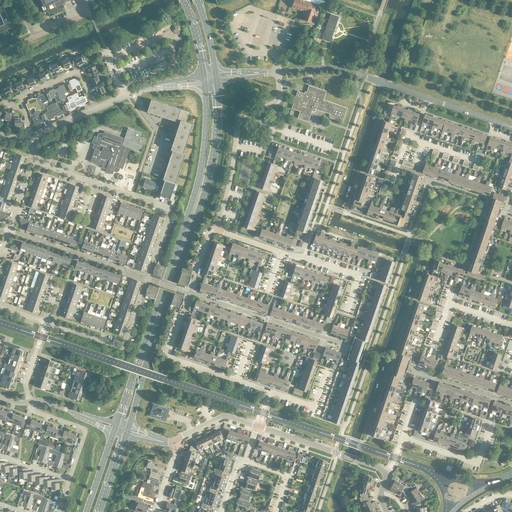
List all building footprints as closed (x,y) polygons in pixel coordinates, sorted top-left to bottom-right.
[(0,0),(0,32),(11,28),(12,27),(0,0)] [(40,0),(43,6),(41,7),(44,13),(48,12),(50,17),(65,10),(64,7),(58,10),(57,8),(65,4),(65,2),(66,1),(67,2),(70,0),(40,0)] [(301,0),(291,0),(291,1),(290,1),(290,2),(290,3),(290,4),(291,4),(291,5),(292,5),(292,7),(302,11),(302,12),(302,13),(303,13),(303,14),(304,14),(302,19),(312,23),(318,6),(301,0)] [(330,14),(322,39),(330,42),(339,17),(330,14)] [(74,60),(75,59),(77,65),(80,64),(81,66),(85,64),(83,60),(82,60),(82,59),(81,57),(79,58),(78,56),(73,58),(74,60)] [(69,62),(67,58),(62,61),(61,60),(59,61),(61,65),(63,64),(64,67),(65,66),(66,69),(73,66),(71,61),(69,62)] [(58,67),(56,63),(51,66),(50,65),(48,66),(50,69),(52,69),(53,72),(56,71),(57,73),(62,71),(60,66),(58,67)] [(89,71),(90,71),(92,74),(98,71),(95,66),(92,67),(91,65),(87,66),(89,71)] [(45,75),(44,72),(38,75),(38,74),(36,75),(38,78),(39,78),(41,81),(47,78),(47,79),(50,78),(48,73),(45,75)] [(92,82),(93,81),(94,85),(100,82),(98,76),(95,78),(94,75),(89,77),(92,82)] [(34,81),(33,77),(27,80),(27,79),(25,80),(26,83),(28,83),(29,86),(35,83),(36,84),(38,83),(37,80),(34,81)] [(70,84),(67,85),(70,90),(75,88),(77,92),(82,90),(77,79),(75,80),(74,78),(70,80),(71,81),(69,82),(70,84)] [(22,85),(21,81),(15,84),(15,83),(13,84),(14,87),(16,86),(17,90),(23,87),(24,89),(27,88),(24,84),(22,85)] [(108,86),(106,82),(95,87),(96,90),(97,89),(100,95),(105,92),(104,88),(108,86)] [(70,90),(67,85),(65,86),(65,85),(63,86),(62,85),(58,87),(59,88),(56,89),(61,100),(66,98),(64,93),(70,90)] [(306,92),(305,92),(304,93),(297,91),(291,109),(300,111),(297,118),(308,122),(312,110),(315,109),(330,114),(331,116),(330,118),(332,119),(342,122),(347,108),(323,100),(326,91),(309,85),(306,92)] [(11,90),(9,86),(3,89),(3,88),(1,89),(3,92),(4,91),(6,95),(11,92),(12,94),(15,93),(13,89),(11,90)] [(46,94),(49,99),(49,100),(55,98),(57,102),(61,100),(56,89),(54,90),(54,89),(50,90),(50,91),(48,92),(49,93),(46,94)] [(77,93),(72,95),(77,107),(79,106),(80,107),(83,105),(83,104),(85,103),(85,102),(87,101),(85,96),(82,97),(82,96),(79,98),(77,93)] [(49,99),(46,94),(44,95),(44,94),(42,95),(41,94),(37,96),(38,97),(35,98),(40,109),(45,107),(43,103),(47,101),(46,100),(49,99)] [(77,107),(72,95),(67,97),(69,102),(66,103),(66,104),(64,105),(66,111),(68,110),(69,110),(71,109),(71,110),(75,109),(75,108),(77,107)] [(34,107),(35,111),(38,110),(40,109),(35,98),(33,99),(33,98),(29,100),(29,101),(27,101),(28,103),(26,104),(28,109),(34,107)] [(161,103),(151,99),(147,112),(157,115),(161,103)] [(56,102),(51,104),(56,116),(58,115),(59,116),(62,114),(62,113),(64,112),(66,111),(64,105),(61,106),(61,105),(58,107),(56,102)] [(171,106),(161,103),(157,115),(166,118),(171,106)] [(56,116),(51,104),(46,107),(48,111),(45,112),(45,113),(43,114),(45,120),(47,119),(48,119),(50,118),(50,120),(54,118),(54,117),(56,116)] [(393,114),(397,115),(400,106),(398,105),(397,106),(394,105),(390,117),(392,118),(393,114)] [(181,109),(171,106),(166,118),(176,122),(177,119),(181,109)] [(189,112),(181,109),(177,119),(176,122),(179,122),(180,120),(186,122),(189,112)] [(407,110),(404,109),(402,117),(405,118),(404,121),(406,122),(410,109),(408,109),(407,110)] [(412,110),(410,109),(406,122),(407,122),(408,119),(412,121),(415,112),(412,111),(412,110)] [(3,115),(5,116),(4,119),(10,121),(12,115),(9,114),(9,112),(4,110),(3,115)] [(35,111),(33,112),(35,117),(32,118),(35,125),(37,124),(37,125),(41,124),(41,122),(43,121),(45,120),(43,114),(40,115),(38,110),(35,111)] [(418,113),(415,112),(412,121),(415,122),(414,125),(416,125),(421,113),(418,112),(418,113)] [(431,116),(425,115),(421,126),(423,127),(424,124),(427,126),(431,116)] [(436,118),(431,116),(427,126),(431,127),(430,129),(432,130),(436,118)] [(381,123),(381,125),(394,130),(395,128),(391,127),(392,123),(390,123),(391,119),(390,118),(388,122),(384,120),(383,124),(381,123)] [(441,120),(436,118),(432,130),(433,130),(434,128),(438,129),(441,120)] [(186,122),(180,120),(179,122),(177,130),(189,134),(193,124),(186,122)] [(446,122),(441,120),(438,129),(441,130),(440,133),(442,133),(446,122)] [(451,123),(446,122),(442,133),(443,134),(444,131),(448,133),(451,123)] [(456,125),(451,123),(448,133),(451,134),(451,136),(452,137),(456,125)] [(394,130),(381,125),(380,127),(381,128),(380,131),(388,134),(390,130),(394,131),(394,130)] [(461,127),(456,125),(452,137),(454,138),(455,135),(458,136),(461,127)] [(466,129),(461,127),(458,136),(462,137),(461,140),(462,140),(466,129)] [(141,132),(128,128),(126,133),(125,138),(104,131),(103,135),(100,134),(98,134),(97,137),(94,136),(91,143),(94,144),(92,148),(95,149),(90,161),(103,165),(102,168),(106,169),(105,171),(112,174),(114,170),(117,171),(118,171),(119,168),(122,169),(129,148),(140,152),(144,139),(140,137),(141,132)] [(472,130),(466,129),(462,140),(464,141),(465,138),(468,140),(472,130)] [(189,134),(177,130),(174,140),(186,144),(189,134)] [(477,132),(472,130),(468,140),(472,141),(471,143),(473,144),(477,132)] [(388,134),(380,131),(379,134),(378,133),(377,136),(391,140),(391,139),(387,137),(388,134)] [(482,134),(477,132),(473,144),(474,144),(475,142),(479,143),(482,134)] [(487,136),(482,134),(479,143),(482,144),(481,147),(483,148),(487,136)] [(391,140),(377,136),(376,138),(378,138),(377,141),(385,144),(386,140),(390,142),(391,140)] [(496,139),(490,137),(487,147),(487,148),(488,146),(491,147),(490,150),(492,150),(496,139)] [(501,140),(496,139),(492,150),(493,151),(494,148),(498,150),(501,140)] [(186,144),(174,140),(170,150),(172,150),(183,153),(186,144)] [(506,142),(501,140),(498,150),(501,151),(500,153),(502,154),(503,151),(506,142)] [(385,144),(377,141),(376,144),(374,144),(374,146),(387,150),(388,149),(384,147),(385,144)] [(511,144),(506,142),(503,151),(508,153),(511,144)] [(275,146),(278,147),(274,159),(276,159),(277,157),(280,158),(283,149),(279,147),(280,145),(276,144),(275,146)] [(387,150),(374,146),(373,148),(374,148),(373,151),(381,154),(383,150),(387,152),(387,150)] [(288,150),(283,149),(280,158),(285,160),(288,150)] [(183,153),(172,150),(169,160),(182,164),(185,154),(183,153)] [(294,152),(288,150),(285,160),(284,162),(286,163),(287,160),(290,161),(294,152)] [(381,154),(373,151),(372,154),(371,154),(370,156),(383,161),(384,159),(380,158),(381,154)] [(299,154),(294,152),(290,161),(294,163),(293,165),(295,166),(299,154)] [(25,156),(15,153),(13,159),(23,162),(25,156)] [(304,156),(299,154),(295,166),(296,166),(297,164),(301,165),(304,156)] [(309,157),(304,156),(301,165),(304,166),(303,169),(305,169),(306,167),(309,157)] [(383,161),(370,156),(369,158),(371,159),(370,162),(378,164),(379,161),(383,162),(383,161)] [(314,159),(309,157),(306,167),(311,168),(314,159)] [(23,162),(13,159),(12,164),(21,167),(23,162)] [(319,161),(314,159),(311,168),(314,170),(314,172),(315,173),(319,161)] [(182,164),(169,160),(166,169),(178,173),(182,164)] [(429,161),(427,160),(424,168),(422,174),(425,174),(425,173),(428,174),(431,166),(427,165),(429,161)] [(268,162),(266,167),(278,171),(279,170),(276,169),(278,165),(274,164),(272,163),(268,162)] [(378,164),(370,162),(369,165),(367,164),(367,166),(380,171),(380,169),(377,168),(378,164)] [(434,167),(431,166),(428,174),(431,175),(431,177),(433,177),(437,164),(436,163),(434,167)] [(21,167),(12,164),(10,169),(20,173),(21,167)] [(442,166),(437,164),(433,177),(435,178),(435,177),(438,178),(441,170),(442,166)] [(511,172),(511,168),(502,165),(500,170),(503,171),(511,174),(511,172)] [(380,171),(367,166),(366,168),(367,169),(366,172),(374,175),(376,171),(379,172),(380,171)] [(278,171),(266,167),(264,172),(274,176),(275,172),(278,173),(278,171)] [(445,171),(441,170),(438,178),(441,179),(441,180),(443,181),(448,167),(446,167),(445,171)] [(449,168),(448,167),(443,181),(445,181),(446,180),(449,181),(451,173),(448,172),(449,168)] [(20,173),(10,169),(8,175),(18,178),(20,173)] [(166,169),(163,179),(165,180),(175,183),(178,173),(166,169)] [(455,174),(451,173),(449,181),(452,182),(451,184),(453,184),(458,171),(456,170),(455,174)] [(459,171),(458,171),(453,184),(455,185),(456,184),(459,185),(462,177),(458,175),(459,171)] [(274,176),(264,172),(263,178),(275,182),(275,180),(273,179),(274,176)] [(48,176),(39,173),(37,179),(46,182),(48,176)] [(312,177),(314,178),(324,181),(325,177),(313,173),(312,177)] [(424,176),(414,173),(413,176),(410,175),(409,178),(412,179),(410,187),(407,186),(406,188),(406,189),(408,190),(406,197),(403,196),(402,200),(405,201),(403,207),(400,206),(399,208),(406,211),(409,211),(411,212),(414,203),(418,205),(419,202),(415,200),(421,183),(425,184),(426,181),(422,180),(423,179),(424,176)] [(375,177),(366,174),(364,177),(363,177),(362,179),(376,184),(376,182),(372,181),(374,177),(375,178),(375,177)] [(465,178),(462,177),(459,185),(462,186),(461,187),(464,188),(468,174),(467,174),(465,178)] [(470,175),(468,174),(464,188),(466,189),(466,187),(469,188),(472,180),(468,179),(470,175)] [(18,178),(8,175),(6,180),(16,184),(18,178)] [(510,179),(498,175),(498,177),(501,178),(500,182),(508,184),(510,179)] [(475,181),(472,180),(469,188),(472,189),(472,191),(474,191),(478,178),(477,177),(475,181)] [(145,179),(143,187),(144,187),(143,187),(146,188),(154,190),(156,185),(156,184),(160,185),(162,179),(158,178),(156,182),(154,182),(145,179)] [(275,182),(263,178),(261,183),(270,186),(272,182),(274,183),(275,182)] [(324,181),(314,178),(313,181),(310,180),(309,184),(312,185),(310,191),(307,191),(306,194),(308,195),(306,202),(303,201),(303,203),(302,205),(305,205),(303,212),(300,211),(299,215),(301,216),(299,222),(296,221),(295,225),(298,226),(297,229),(306,232),(307,229),(311,230),(312,227),(308,226),(311,217),(315,207),(321,188),(325,189),(326,186),(322,185),(323,184),(324,181)] [(480,179),(478,178),(474,191),(476,192),(476,191),(479,192),(482,184),(479,182),(480,179)] [(46,182),(37,179),(35,184),(45,187),(46,182)] [(376,184),(362,179),(362,181),(363,182),(362,185),(370,187),(371,184),(375,185),(376,184)] [(16,184),(6,180),(4,186),(14,189),(16,184)] [(165,180),(159,196),(170,199),(175,183),(165,180)] [(486,185),(482,184),(479,192),(482,193),(482,194),(484,195),(489,181),(487,181),(486,185)] [(490,182),(489,181),(484,195),(486,196),(487,194),(490,195),(493,187),(489,186),(490,182)] [(508,184),(500,182),(499,185),(495,184),(495,186),(506,190),(508,184)] [(79,187),(69,183),(67,189),(77,193),(79,187)] [(270,186),(261,183),(259,188),(271,192),(272,190),(269,189),(270,186)] [(45,187),(35,184),(33,189),(43,193),(45,187)] [(370,187),(362,185),(361,188),(360,187),(359,189),(372,194),(373,192),(369,191),(370,187)] [(14,189),(4,186),(2,191),(12,194),(14,189)] [(43,193),(33,189),(31,195),(41,198),(43,193)] [(77,193),(67,189),(66,195),(75,198),(77,193)] [(372,194),(359,189),(358,191),(360,192),(359,195),(367,198),(368,194),(372,195),(372,194)] [(12,194),(2,191),(0,197),(10,200),(12,194)] [(265,194),(256,191),(254,196),(266,200),(267,198),(264,198),(265,194)] [(506,197),(494,193),(491,203),(490,205),(490,207),(487,206),(486,209),(489,210),(487,213),(484,222),(480,221),(479,224),(483,225),(470,263),(466,262),(465,265),(469,266),(467,274),(482,279),(484,275),(478,273),(479,270),(481,271),(483,267),(480,266),(482,260),(485,261),(486,257),(483,256),(486,249),(488,250),(490,247),(487,246),(489,239),(492,240),(493,236),(491,235),(493,229),(495,230),(497,226),(494,225),(495,222),(497,223),(499,217),(501,211),(501,209),(502,207),(506,197)] [(41,198),(31,195),(29,200),(39,204),(41,198)] [(75,198),(66,195),(64,200),(74,203),(75,198)] [(113,198),(103,195),(101,201),(111,204),(113,198)] [(367,198),(359,195),(358,198),(356,198),(355,200),(365,203),(367,198)] [(266,200),(254,196),(252,201),(262,204),(263,201),(265,202),(266,200)] [(39,204),(29,200),(27,206),(37,209),(39,204)] [(74,203),(64,200),(62,205),(72,209),(74,203)] [(365,203),(355,200),(354,205),(365,209),(366,207),(364,206),(365,203)] [(111,204),(101,201),(99,206),(109,209),(111,204)] [(262,204),(252,201),(251,206),(263,210),(263,209),(261,208),(262,204)] [(369,208),(366,207),(365,209),(369,210),(367,214),(370,215),(370,214),(373,215),(376,207),(372,205),(374,202),(372,201),(369,208)] [(127,205),(121,203),(118,213),(123,215),(127,205)] [(379,208),(376,207),(373,215),(376,216),(376,217),(378,218),(382,205),(381,204),(379,208)] [(72,209),(62,205),(60,211),(70,214),(72,209)] [(132,207),(127,205),(123,215),(129,217),(132,207)] [(384,205),(382,205),(378,218),(380,219),(380,217),(383,218),(386,210),(387,207),(384,206),(384,205)] [(109,209),(99,206),(97,211),(107,215),(109,209)] [(263,210),(251,206),(249,211),(258,215),(260,211),(262,212),(263,210)] [(137,209),(132,207),(129,217),(134,218),(137,209)] [(390,211),(386,210),(383,218),(386,219),(386,221),(388,221),(392,208),(391,208),(390,211)] [(394,209),(392,208),(388,221),(390,222),(391,221),(394,222),(396,214),(393,212),(394,209)] [(143,210),(137,209),(134,218),(140,220),(143,210)] [(0,210),(0,219),(8,216),(9,213),(0,210)] [(70,214),(60,211),(58,216),(68,220),(70,214)] [(107,215),(97,211),(95,217),(105,220),(107,215)] [(258,215),(249,211),(247,216),(257,220),(259,220),(260,219),(257,218),(258,215)] [(163,217),(153,214),(151,220),(161,223),(163,217)] [(404,216),(402,215),(398,225),(404,227),(408,215),(405,214),(404,216)] [(257,220),(247,216),(245,222),(255,225),(257,220)] [(30,221),(20,217),(19,220),(24,230),(26,230),(29,222),(30,221)] [(105,220),(95,217),(94,222),(103,226),(105,220)] [(509,221),(504,219),(502,225),(500,230),(502,231),(503,228),(507,229),(509,221)] [(161,223),(151,220),(149,225),(159,228),(161,223)] [(35,224),(29,222),(26,230),(32,232),(35,224)] [(103,226),(94,222),(92,228),(101,231),(103,226)] [(255,225),(245,222),(244,227),(256,231),(256,229),(254,228),(255,225)] [(40,226),(35,224),(32,232),(37,234),(40,226)] [(159,228),(149,225),(147,230),(157,234),(159,228)] [(45,228),(40,226),(37,234),(43,236),(45,228)] [(262,239),(264,240),(268,228),(266,227),(265,230),(262,229),(261,231),(260,233),(259,237),(262,238),(262,239)] [(51,230),(45,228),(43,236),(48,238),(51,230)] [(270,228),(268,228),(264,240),(266,241),(266,239),(269,240),(272,232),(269,231),(270,228)] [(56,231),(51,230),(48,238),(53,240),(56,231)] [(157,234),(147,230),(146,236),(155,239),(157,234)] [(62,233),(56,231),(53,240),(59,241),(62,233)] [(276,234),(272,232),(269,240),(272,242),(272,243),(274,244),(278,231),(277,231),(276,234)] [(280,232),(278,231),(274,244),(276,244),(277,243),(280,244),(282,236),(279,235),(280,232)] [(320,235),(316,233),(312,244),(313,243),(316,244),(315,247),(317,247),(319,248),(320,245),(323,246),(326,247),(325,250),(329,251),(330,249),(333,250),(337,251),(336,254),(339,255),(340,252),(347,254),(346,257),(349,258),(350,256),(354,257),(355,254),(354,254),(357,247),(353,246),(355,242),(352,241),(350,245),(323,236),(324,232),(321,231),(320,235)] [(67,235),(62,233),(59,241),(64,243),(67,235)] [(286,237),(282,236),(280,244),(282,245),(282,246),(284,247),(288,235),(287,234),(286,237)] [(72,237),(67,235),(64,243),(70,245),(72,237)] [(290,235),(288,235),(284,247),(286,248),(287,246),(290,247),(292,239),(289,238),(290,235)] [(155,239),(146,236),(144,241),(154,245),(155,239)] [(78,239),(72,237),(70,245),(75,247),(78,239)] [(22,242),(20,241),(10,246),(9,249),(19,252),(20,250),(19,250),(22,242)] [(89,243),(84,241),(81,249),(87,251),(89,243)] [(154,245),(144,241),(142,247),(152,250),(154,245)] [(28,244),(22,242),(19,250),(20,250),(25,252),(28,244)] [(214,242),(212,247),(223,251),(224,247),(225,248),(226,246),(214,242)] [(95,245),(89,243),(87,251),(92,253),(95,245)] [(33,246),(28,244),(25,252),(30,254),(33,246)] [(231,254),(234,255),(238,245),(232,244),(231,248),(230,250),(228,255),(230,256),(231,254)] [(100,247),(95,245),(92,253),(97,255),(100,247)] [(243,247),(238,245),(234,255),(238,256),(237,258),(239,259),(243,247)] [(39,248),(33,246),(30,254),(36,256),(39,248)] [(357,246),(357,247),(354,254),(355,254),(358,256),(357,259),(358,260),(363,246),(361,246),(360,247),(357,246)] [(365,247),(363,246),(358,260),(360,260),(361,257),(365,258),(368,250),(365,249),(365,247)] [(106,248),(100,247),(97,255),(103,256),(106,248)] [(152,250),(142,247),(140,252),(150,255),(152,250)] [(223,251),(212,247),(211,253),(221,256),(223,251)] [(248,249),(243,247),(239,259),(240,260),(241,257),(245,258),(248,249)] [(44,250),(39,248),(36,256),(41,258),(44,250)] [(111,250),(106,248),(103,256),(108,258),(111,250)] [(253,251),(248,249),(245,258),(248,260),(247,262),(249,263),(250,260),(253,251)] [(370,251),(368,250),(365,258),(368,259),(367,263),(369,263),(373,250),(371,249),(370,251)] [(49,251),(44,250),(41,258),(47,260),(49,251)] [(116,252),(111,250),(108,258),(114,260),(116,252)] [(375,251),(373,250),(369,263),(370,264),(372,260),(375,261),(378,253),(375,252),(375,251)] [(55,253),(49,251),(47,260),(52,261),(55,253)] [(258,252),(253,251),(250,260),(255,262),(258,252)] [(122,254),(116,252),(114,260),(119,262),(122,254)] [(150,255),(140,252),(138,258),(148,261),(150,255)] [(263,254),(258,252),(255,262),(258,263),(258,266),(259,266),(263,254)] [(60,255),(55,253),(52,261),(57,263),(60,255)] [(222,257),(221,256),(211,253),(209,258),(219,261),(220,258),(222,258),(222,257)] [(128,256),(122,254),(119,262),(125,264),(128,256)] [(66,257),(60,255),(57,263),(63,265),(66,257)] [(71,259),(66,257),(63,265),(68,267),(71,259)] [(148,261),(138,258),(136,263),(146,266),(148,261)] [(219,261),(209,258),(207,263),(219,267),(220,265),(218,265),(219,261)] [(385,261),(384,264),(392,267),(393,264),(394,265),(395,262),(382,258),(381,259),(385,261)] [(434,269),(437,270),(440,261),(435,259),(431,271),(433,272),(434,269)] [(18,264),(8,261),(6,267),(16,270),(18,264)] [(83,263),(77,261),(74,269),(80,271),(83,263)] [(442,261),(440,261),(437,270),(442,272),(445,264),(442,263),(442,261)] [(88,265),(83,263),(80,271),(85,273),(88,265)] [(146,266),(136,263),(134,269),(144,272),(146,266)] [(165,266),(156,263),(156,265),(156,266),(154,268),(153,270),(153,273),(152,275),(161,278),(165,266)] [(219,267),(207,263),(205,268),(216,271),(217,268),(218,268),(219,267)] [(448,265),(445,264),(442,272),(446,273),(444,277),(446,277),(450,264),(448,263),(448,265)] [(392,267),(384,264),(383,268),(379,266),(378,268),(392,273),(393,270),(391,270),(392,267)] [(453,265),(450,264),(446,277),(447,278),(449,274),(452,275),(455,267),(452,266),(453,265)] [(93,266),(88,265),(85,273),(91,275),(93,266)] [(99,268),(93,266),(91,275),(96,276),(99,268)] [(294,276),(297,277),(301,267),(295,266),(291,278),(293,278),(294,276)] [(16,270),(6,267),(5,272),(14,276),(16,270)] [(306,269),(301,267),(297,277),(303,279),(306,269)] [(458,268),(455,267),(452,275),(456,277),(455,280),(456,281),(461,268),(458,267),(458,268)] [(104,270),(99,268),(96,276),(101,278),(104,270)] [(216,271),(205,268),(204,273),(205,274),(207,274),(215,277),(216,276),(215,275),(216,271)] [(392,273),(378,268),(378,270),(382,271),(381,275),(389,277),(390,274),(391,275),(392,273)] [(463,268),(461,268),(456,281),(458,281),(459,278),(462,279),(462,280),(465,271),(462,270),(463,268)] [(311,271),(306,269),(303,279),(302,281),(303,282),(304,279),(308,280),(311,271)] [(110,272),(104,270),(101,278),(107,280),(110,272)] [(250,273),(249,275),(260,278),(262,273),(258,271),(256,271),(254,270),(252,274),(250,273)] [(316,273),(311,271),(308,280),(311,282),(310,284),(312,285),(316,273)] [(428,271),(427,273),(426,276),(424,276),(424,278),(437,282),(437,281),(434,280),(435,276),(432,275),(433,272),(428,271)] [(14,276),(5,272),(3,278),(13,281),(14,276)] [(49,275),(39,272),(37,277),(47,281),(49,275)] [(115,274),(110,272),(107,280),(112,282),(115,274)] [(191,275),(182,272),(178,283),(187,286),(188,284),(189,282),(190,280),(190,277),(191,275)] [(321,275),(316,273),(312,285),(313,285),(314,283),(318,284),(321,275)] [(121,276),(115,274),(112,282),(118,284),(121,276)] [(260,278),(249,275),(249,276),(251,277),(250,280),(258,283),(260,278)] [(326,276),(321,275),(318,284),(321,285),(321,288),(322,288),(324,282),(325,281),(326,276)] [(389,277),(381,275),(379,278),(375,277),(375,279),(388,283),(389,281),(388,280),(389,277)] [(47,281),(37,277),(35,283),(45,286),(47,281)] [(13,281),(3,278),(1,283),(11,286),(13,281)] [(141,281),(131,278),(129,284),(139,287),(141,281)] [(437,282),(424,278),(423,280),(424,281),(423,284),(431,286),(433,283),(436,284),(437,282)] [(203,292),(202,293),(204,294),(208,284),(204,283),(205,279),(203,279),(199,291),(203,292)] [(258,283),(250,280),(249,284),(246,283),(246,285),(256,289),(258,283)] [(285,281),(284,286),(294,290),(295,288),(292,287),(293,284),(291,283),(290,282),(285,281)] [(333,285),(332,289),(341,292),(342,290),(341,289),(342,286),(330,282),(329,284),(333,285)] [(386,285),(377,282),(376,282),(378,283),(377,286),(373,285),(372,286),(385,291),(386,289),(385,288),(386,285)] [(11,286),(1,283),(0,285),(0,288),(9,292),(11,286)] [(45,286),(35,283),(34,288),(43,292),(45,286)] [(83,286),(73,283),(71,289),(81,292),(83,286)] [(214,283),(213,286),(210,294),(213,295),(212,296),(215,297),(219,285),(214,283)] [(464,284),(463,283),(459,294),(464,296),(467,288),(463,287),(464,284)] [(139,287),(129,284),(127,289),(137,292),(139,287)] [(158,287),(149,284),(149,286),(147,288),(146,291),(146,293),(145,296),(154,299),(158,287)] [(213,286),(208,284),(204,294),(206,294),(207,293),(210,294),(213,286)] [(434,287),(431,286),(423,284),(422,287),(421,286),(420,288),(433,293),(434,291),(433,291),(434,287)] [(220,285),(219,285),(215,297),(217,298),(217,297),(220,298),(223,289),(219,288),(220,285)] [(385,291),(372,286),(372,288),(376,289),(374,293),(382,295),(383,293),(385,293),(385,291)] [(470,289),(467,288),(464,296),(469,298),(473,287),(472,286),(470,289)] [(9,292),(0,288),(0,294),(7,297),(9,292)] [(43,292),(34,288),(32,294),(42,297),(43,292)] [(226,291),(223,289),(220,298),(223,299),(222,300),(225,301),(229,288),(227,288),(226,291)] [(230,289),(229,288),(225,301),(227,301),(227,300),(230,301),(233,293),(229,292),(230,289)] [(433,293),(420,288),(419,290),(421,291),(420,294),(428,297),(429,293),(433,294),(433,293)] [(81,292),(71,289),(69,294),(79,298),(81,292)] [(137,292),(127,289),(125,295),(135,298),(137,292)] [(481,293),(477,292),(474,300),(480,301),(483,290),(482,290),(481,293)] [(237,294),(233,293),(230,301),(233,302),(233,303),(235,304),(239,292),(238,291),(237,294)] [(290,294),(282,291),(280,297),(291,300),(291,299),(289,298),(290,294)] [(241,292),(239,292),(235,304),(237,305),(237,304),(240,305),(243,296),(240,295),(241,292)] [(184,296),(175,293),(171,304),(173,305),(172,307),(179,309),(180,307),(180,305),(182,303),(183,301),(183,298),(184,296)] [(382,295),(374,293),(373,296),(369,295),(369,296),(382,301),(383,299),(381,298),(382,295)] [(491,296),(487,295),(485,303),(490,305),(494,294),(492,293),(491,296)] [(42,297),(32,294),(30,299),(40,302),(42,297)] [(79,298),(69,294),(67,300),(77,303),(79,298)] [(338,297),(330,294),(329,298),(326,297),(325,298),(338,302),(339,300),(337,300),(338,297)] [(428,297),(420,294),(419,297),(417,296),(417,299),(430,303),(430,301),(427,300),(428,297)] [(495,294),(494,294),(490,305),(495,307),(498,299),(494,297),(495,294)] [(135,298),(125,295),(124,300),(133,303),(135,298)] [(247,298),(243,296),(240,305),(243,306),(243,307),(245,308),(249,295),(248,295),(247,298)] [(251,296),(249,295),(245,308),(247,308),(248,307),(251,308),(254,300),(250,299),(251,296)] [(382,301),(369,296),(368,298),(372,299),(371,303),(379,306),(380,303),(381,303),(382,301)] [(257,301),(254,300),(251,308),(254,309),(253,311),(255,311),(260,299),(258,298),(257,301)] [(338,302),(325,298),(325,300),(328,301),(326,304),(335,307),(336,304),(337,304),(338,302)] [(40,302),(30,299),(28,304),(38,308),(40,302)] [(261,299),(260,299),(255,311),(258,312),(258,311),(261,312),(264,303),(260,302),(261,299)] [(77,303),(67,300),(65,305),(75,308),(77,303)] [(133,303),(124,300),(122,305),(132,309),(133,303)] [(202,301),(200,300),(199,302),(196,300),(192,312),(194,313),(195,309),(198,310),(202,301)] [(429,306),(416,301),(415,304),(416,304),(415,307),(423,310),(424,306),(428,307),(429,306)] [(267,305),(264,303),(261,312),(264,313),(264,314),(266,315),(270,302),(268,302),(267,305)] [(275,304),(273,303),(269,316),(271,317),(272,315),(275,316),(278,308),(274,307),(275,304)] [(379,306),(371,303),(370,306),(366,305),(365,307),(379,311),(379,309),(378,309),(379,306)] [(38,308),(28,304),(26,310),(36,313),(38,308)] [(212,304),(210,304),(209,305),(206,304),(204,312),(207,313),(206,316),(208,317),(212,304)] [(214,305),(212,304),(208,317),(209,317),(210,314),(214,316),(217,308),(214,307),(214,305)] [(335,307),(326,304),(325,308),(322,307),(322,308),(334,312),(335,310),(334,310),(335,307)] [(75,308),(65,305),(63,310),(73,314),(75,308)] [(132,309),(122,305),(120,311),(130,314),(132,309)] [(281,309),(278,308),(275,316),(278,317),(277,319),(280,319),(284,307),(282,306),(281,309)] [(222,308),(220,307),(220,309),(217,308),(214,316),(217,317),(216,320),(218,320),(222,308)] [(285,308),(284,307),(280,319),(282,320),(282,319),(285,320),(288,312),(284,310),(285,308)] [(379,311),(365,307),(365,308),(369,310),(367,313),(375,316),(376,313),(378,314),(379,311)] [(423,310),(415,307),(414,310),(413,309),(412,312),(425,316),(426,315),(422,313),(423,310)] [(224,309),(222,308),(218,320),(219,321),(220,318),(224,319),(227,311),(224,310),(224,309)] [(334,312),(322,308),(321,310),(324,311),(323,315),(331,317),(332,314),(334,315),(334,312)] [(73,314),(63,310),(61,316),(71,319),(73,314)] [(291,313),(288,312),(285,320),(288,321),(288,322),(290,323),(294,311),(292,310),(291,313)] [(130,314),(120,311),(118,316),(128,320),(130,314)] [(232,311),(230,311),(230,312),(227,311),(224,319),(227,320),(226,323),(228,324),(232,311)] [(234,312),(232,311),(228,324),(230,324),(231,321),(234,323),(237,315),(234,314),(234,312)] [(296,311),(294,311),(290,323),(292,324),(292,322),(295,323),(298,315),(295,314),(296,311)] [(89,314),(84,312),(80,322),(86,324),(89,314)] [(425,316),(412,312),(411,314),(413,314),(412,317),(420,320),(421,316),(425,318),(425,316)] [(375,316),(367,313),(366,317),(362,315),(362,317),(375,322),(376,319),(374,319),(375,316)] [(95,316),(89,314),(86,324),(91,325),(95,316)] [(243,315),(241,314),(240,316),(237,315),(234,323),(238,324),(237,327),(238,327),(243,315)] [(302,316),(298,315),(295,323),(298,324),(298,326),(300,327),(304,314),(303,314),(302,316)] [(306,315),(304,314),(300,327),(302,327),(303,326),(306,327),(308,319),(305,318),(306,315)] [(245,316),(243,315),(238,327),(240,328),(241,325),(245,326),(247,318),(244,317),(245,316)] [(100,317),(95,316),(91,325),(97,327),(100,317)] [(128,320),(118,316),(116,322),(126,325),(128,320)] [(106,319),(100,317),(97,327),(102,329),(106,319)] [(189,317),(187,322),(196,325),(197,322),(200,323),(200,321),(192,318),(190,317),(189,317)] [(312,320),(308,319),(306,327),(309,328),(308,329),(310,330),(315,318),(313,317),(312,320)] [(375,322),(362,317),(361,319),(365,320),(364,323),(372,326),(373,323),(374,324),(375,322)] [(420,320),(412,317),(411,320),(409,320),(409,322),(422,326),(422,325),(419,324),(420,320)] [(253,318),(251,318),(250,319),(247,318),(245,326),(248,328),(247,330),(249,331),(253,318)] [(255,319),(253,318),(249,331),(250,332),(251,329),(255,330),(258,322),(255,321),(255,319)] [(316,318),(315,318),(310,330),(312,331),(313,329),(316,330),(319,322),(315,321),(316,318)] [(263,322),(261,321),(260,323),(258,322),(255,330),(258,331),(257,334),(259,335),(263,322)] [(322,323),(319,322),(316,330),(319,331),(318,333),(321,334),(325,321),(323,321),(322,323)] [(126,325),(116,322),(114,327),(124,330),(126,325)] [(196,325),(187,322),(185,327),(197,331),(197,330),(195,329),(196,325)] [(422,326),(409,322),(408,324),(409,324),(408,327),(416,330),(418,327),(421,328),(422,326)] [(272,325),(267,323),(263,335),(264,336),(265,333),(269,334),(272,325)] [(337,326),(333,325),(330,333),(336,335),(339,324),(338,323),(337,326)] [(372,326),(364,323),(363,327),(359,326),(358,327),(372,332),(372,330),(371,329),(372,326)] [(454,324),(452,330),(460,332),(462,329),(465,330),(466,328),(454,324)] [(277,327),(272,325),(269,334),(272,336),(271,338),(273,339),(277,327)] [(471,334),(475,336),(478,328),(472,326),(468,337),(470,338),(471,334)] [(124,330),(114,327),(112,333),(122,336),(124,330)] [(197,331),(185,327),(183,332),(193,335),(194,332),(196,333),(197,331)] [(282,328),(277,327),(273,339),(275,339),(275,337),(279,338),(282,328)] [(347,329),(343,328),(341,336),(346,338),(350,327),(348,327),(347,329)] [(372,332),(358,327),(358,329),(361,330),(360,334),(368,336),(369,334),(371,334),(372,332)] [(416,330),(408,327),(407,331),(406,330),(405,332),(418,337),(419,335),(415,334),(416,330)] [(287,330),(282,328),(279,338),(283,339),(282,342),(283,342),(287,330)] [(488,331),(483,329),(479,341),(480,341),(482,338),(485,339),(488,331)] [(292,332),(287,330),(283,342),(285,343),(286,340),(289,341),(292,332)] [(460,332),(452,330),(451,335),(462,339),(463,337),(459,336),(460,332)] [(193,335),(183,332),(181,337),(191,341),(193,341),(194,340),(191,339),(193,335)] [(298,334),(292,332),(289,341),(293,343),(292,345),(294,346),(298,334)] [(418,337),(405,332),(404,334),(406,335),(405,338),(413,341),(414,337),(418,338),(418,337)] [(498,335),(493,333),(489,344),(491,345),(492,341),(495,343),(498,335)] [(240,337),(229,334),(228,335),(231,336),(230,340),(238,343),(240,337)] [(303,335),(298,334),(294,346),(295,346),(296,344),(300,345),(303,335)] [(368,336),(360,334),(359,337),(355,336),(354,337),(367,342),(368,342),(369,340),(367,339),(368,336)] [(308,337),(303,335),(300,345),(303,346),(302,349),(304,349),(308,337)] [(504,336),(498,335),(495,343),(499,344),(498,347),(500,348),(504,336)] [(191,341),(181,337),(180,342),(189,346),(191,341)] [(313,339),(308,337),(304,349),(305,350),(306,347),(310,348),(313,339)] [(367,342),(354,337),(352,343),(352,344),(351,346),(347,358),(360,362),(361,357),(363,354),(364,354),(365,351),(364,350),(364,349),(365,347),(367,342)] [(413,341),(405,338),(404,341),(402,340),(402,342),(415,347),(415,346),(412,344),(413,341)] [(318,341),(313,339),(310,348),(313,350),(313,352),(314,353),(315,351),(318,341)] [(457,343),(449,340),(447,345),(459,349),(459,347),(456,346),(457,343)] [(189,346),(180,342),(178,348),(190,352),(190,350),(188,349),(189,346)] [(415,347),(402,342),(401,345),(402,345),(401,348),(409,351),(411,347),(414,349),(415,347)] [(236,348),(225,344),(225,346),(228,347),(226,350),(228,351),(230,352),(234,353),(236,348)] [(274,349),(263,346),(262,351),(270,354),(271,350),(273,351),(274,349)] [(24,351),(13,347),(11,353),(22,357),(24,351)] [(200,351),(196,350),(195,352),(195,353),(193,358),(196,359),(196,360),(198,361),(202,349),(201,348),(200,351)] [(409,351),(401,348),(400,351),(399,350),(398,353),(399,353),(412,357),(412,356),(408,354),(409,351)] [(204,349),(202,349),(198,361),(200,362),(201,360),(204,361),(207,353),(203,352),(204,349)] [(336,351),(331,349),(327,359),(329,360),(330,357),(333,358),(336,351)] [(453,353),(445,350),(444,355),(448,357),(446,361),(448,361),(450,357),(455,359),(456,358),(452,356),(453,353)] [(210,354),(207,353),(204,361),(207,362),(206,364),(208,364),(213,352),(211,351),(210,354)] [(270,354),(262,351),(260,356),(270,360),(271,358),(268,357),(270,354)] [(214,353),(213,352),(208,364),(211,365),(211,364),(214,365),(217,357),(213,355),(214,353)] [(423,352),(420,360),(419,363),(424,365),(427,357),(424,355),(425,352),(423,352)] [(489,354),(489,356),(500,360),(502,354),(494,352),(493,356),(489,354)] [(22,357),(11,353),(9,358),(20,362),(22,357)] [(412,357),(399,353),(398,359),(397,360),(397,362),(395,361),(394,365),(395,365),(394,368),(393,374),(405,378),(407,373),(410,364),(410,363),(412,357)] [(431,358),(427,357),(424,365),(429,367),(433,355),(432,355),(431,358)] [(435,356),(433,355),(429,367),(435,368),(438,359),(437,360),(434,359),(435,356)] [(225,360),(222,358),(219,368),(221,369),(221,367),(224,368),(228,356),(227,356),(225,360)] [(270,360),(260,356),(258,361),(262,363),(264,363),(266,364),(267,360),(270,361),(270,360)] [(500,360),(489,356),(488,358),(492,359),(490,362),(498,365),(500,360)] [(304,360),(304,362),(316,366),(317,364),(315,364),(316,360),(308,357),(307,361),(304,360)] [(20,362),(9,358),(7,363),(18,367),(20,362)] [(361,363),(360,362),(347,358),(347,360),(351,361),(350,364),(358,367),(359,365),(360,365),(361,363)] [(58,363),(47,359),(45,364),(56,368),(58,363)] [(316,366),(304,362),(303,364),(306,365),(305,368),(313,371),(314,368),(315,368),(316,366)] [(446,375),(445,376),(447,377),(450,367),(447,366),(448,362),(446,362),(442,374),(446,375)] [(498,365),(490,362),(489,366),(486,365),(485,366),(497,370),(498,365)] [(18,367),(7,363),(5,369),(17,373),(18,367)] [(56,368),(45,364),(43,370),(54,374),(56,368)] [(358,367),(350,364),(348,368),(345,367),(344,368),(357,373),(358,371),(357,370),(358,367)] [(455,369),(450,367),(447,377),(449,378),(450,376),(453,377),(455,369)] [(459,370),(455,369),(453,377),(456,378),(455,380),(457,380),(462,368),(460,367),(459,370)] [(259,382),(261,383),(265,373),(261,372),(262,368),(261,368),(257,379),(260,381),(259,382)] [(313,371),(305,368),(304,372),(301,371),(300,372),(313,376),(313,374),(312,374),(313,371)] [(357,373),(344,368),(344,370),(347,371),(346,375),(354,378),(355,375),(357,375),(357,373)] [(463,369),(462,368),(457,380),(459,381),(460,380),(463,381),(466,373),(462,371),(463,369)] [(17,373),(5,369),(3,374),(15,378),(17,373)] [(88,373),(77,369),(75,375),(87,379),(88,373)] [(54,374),(43,370),(41,375),(53,379),(54,374)] [(469,374),(466,373),(463,381),(466,382),(465,383),(467,384),(472,371),(470,371),(469,374)] [(473,372),(472,371),(467,384),(470,384),(470,383),(473,384),(476,376),(472,375),(473,372)] [(313,376),(300,372),(300,374),(302,375),(301,378),(309,381),(310,378),(312,379),(313,376)] [(270,375),(265,373),(261,383),(263,383),(264,382),(267,383),(270,375)] [(273,376),(270,375),(267,383),(270,384),(269,385),(272,386),(276,374),(274,373),(273,376)] [(405,378),(393,374),(391,373),(390,375),(392,376),(391,379),(399,382),(403,383),(405,378)] [(15,378),(3,374),(2,380),(13,384),(15,378)] [(277,374),(276,374),(272,386),(274,387),(274,386),(277,387),(280,378),(276,377),(277,374)] [(480,377),(476,376),(473,384),(476,385),(476,386),(478,387),(482,375),(481,374),(480,377)] [(53,379),(41,375),(39,381),(51,384),(53,379)] [(87,379),(75,375),(73,380),(85,384),(87,379)] [(354,378),(346,375),(345,378),(341,377),(341,379),(354,383),(355,381),(353,380),(354,378)] [(484,376),(482,375),(478,387),(480,388),(481,387),(483,388),(486,380),(483,379),(484,376)] [(283,380),(280,378),(277,387),(280,388),(280,389),(282,390),(286,377),(285,377),(283,380)] [(288,378),(286,377),(282,390),(284,390),(284,389),(288,390),(289,386),(290,384),(290,382),(287,381),(288,378)] [(309,381),(301,378),(300,383),(309,387),(310,385),(308,384),(309,381)] [(413,386),(417,388),(419,380),(414,378),(410,389),(412,390),(413,386)] [(490,381),(486,380),(483,388),(486,389),(486,390),(488,391),(492,378),(491,378),(490,381)] [(494,379),(492,378),(488,391),(490,391),(491,390),(494,391),(497,381),(496,383),(493,382),(494,379)] [(354,383),(341,379),(340,380),(344,382),(343,385),(351,388),(352,385),(353,385),(354,383)] [(399,382),(391,379),(390,382),(388,381),(388,383),(401,388),(402,386),(398,385),(399,382)] [(13,384),(2,380),(0,384),(0,385),(3,386),(3,387),(8,389),(9,388),(11,389),(13,384)] [(85,384),(73,380),(71,386),(83,389),(85,384)] [(425,381),(419,380),(417,388),(416,390),(419,392),(421,393),(425,381)] [(51,384),(39,381),(38,386),(40,387),(40,388),(46,390),(46,389),(49,390),(51,384)] [(430,383),(425,381),(421,393),(422,393),(423,390),(427,391),(430,383)] [(445,384),(439,382),(436,391),(440,393),(439,395),(440,396),(445,384)] [(501,383),(497,392),(501,393),(500,395),(502,396),(507,382),(505,382),(504,386),(500,384),(501,383)] [(508,383),(507,382),(502,396),(504,396),(505,395),(508,396),(510,388),(507,387),(508,383)] [(309,387),(300,383),(299,383),(298,383),(297,384),(296,384),(296,385),(295,385),(295,386),(294,387),(306,392),(307,388),(308,389),(309,387)] [(401,388),(388,383),(387,385),(388,386),(387,389),(398,393),(399,389),(400,390),(401,388)] [(450,386),(445,384),(440,396),(442,396),(443,394),(446,395),(450,386)] [(351,388),(343,385),(341,389),(338,387),(337,389),(350,393),(351,391),(350,391),(351,388)] [(83,389),(71,386),(70,391),(81,395),(83,389)] [(455,387),(450,386),(446,395),(450,396),(449,399),(451,399),(455,387)] [(460,389),(455,387),(451,399),(452,400),(453,397),(457,399),(460,389)] [(350,393),(337,389),(337,390),(340,392),(339,395),(347,398),(348,395),(350,396),(350,393)] [(398,393),(387,389),(386,392),(385,391),(384,394),(398,398),(398,397),(397,396),(398,393)] [(465,391),(460,389),(457,399),(460,400),(459,402),(461,403),(465,391)] [(81,395),(70,391),(68,397),(71,398),(71,399),(77,401),(77,400),(79,400),(81,395)] [(470,393),(465,391),(461,403),(462,403),(463,401),(467,402),(470,393)] [(475,394),(470,393),(467,402),(466,405),(471,406),(475,394)] [(398,398),(384,394),(383,396),(385,396),(384,399),(392,402),(393,398),(397,400),(398,398)] [(480,396),(475,394),(471,406),(473,407),(474,404),(477,406),(480,396)] [(347,398),(339,395),(338,399),(334,398),(334,399),(347,404),(348,402),(346,401),(347,398)] [(486,398),(480,396),(477,406),(481,407),(480,409),(481,410),(486,398)] [(491,400),(486,398),(481,410),(483,410),(484,408),(488,409),(487,410),(487,411),(491,400)] [(347,404),(334,399),(333,401),(337,402),(335,406),(344,408),(345,406),(346,406),(347,404)] [(392,402),(384,399),(383,402),(382,402),(381,404),(394,408),(395,407),(391,406),(392,402)] [(427,404),(436,407),(438,408),(439,404),(440,404),(441,403),(429,399),(427,404)] [(500,403),(494,401),(490,413),(492,413),(493,411),(497,412),(500,403)] [(505,405),(500,403),(497,412),(500,413),(499,416),(501,416),(505,405)] [(170,410),(153,404),(149,416),(165,421),(167,417),(167,418),(168,418),(169,418),(169,417),(170,417),(170,416),(170,415),(170,414),(169,414),(168,413),(170,410)] [(394,408),(381,404),(380,406),(381,407),(380,410),(388,412),(390,409),(393,410),(394,408)] [(436,407),(427,404),(425,409),(437,413),(438,412),(435,411),(436,407)] [(510,406),(505,405),(501,416),(506,418),(507,416),(510,406)] [(344,408),(335,406),(334,409),(331,408),(330,409),(343,414),(344,412),(343,411),(344,408)] [(343,414),(330,409),(330,411),(333,412),(332,416),(340,419),(341,416),(343,416),(343,414)] [(437,413),(425,409),(423,414),(433,418),(434,414),(437,415),(437,413)] [(7,412),(2,410),(0,415),(0,418),(7,421),(10,414),(7,413),(7,412)] [(388,412),(380,410),(379,413),(378,412),(377,414),(391,419),(391,417),(387,416),(388,412)] [(13,415),(10,414),(7,421),(15,424),(18,416),(13,414),(13,415)] [(391,419),(377,414),(376,416),(378,417),(377,420),(385,423),(386,419),(390,420),(391,419)] [(433,418),(423,414),(422,420),(433,423),(434,423),(434,422),(432,421),(433,418)] [(23,418),(18,416),(15,424),(23,427),(26,420),(23,419),(23,418)] [(340,419),(332,416),(331,419),(327,418),(327,420),(340,425),(341,422),(339,421),(340,419)] [(480,420),(469,416),(468,417),(471,419),(470,422),(478,425),(480,420)] [(31,421),(28,420),(25,428),(33,430),(36,422),(31,420),(31,421)] [(385,423),(377,420),(376,423),(375,422),(374,424),(387,429),(388,427),(384,426),(385,423)] [(433,423),(422,420),(420,425),(431,429),(433,423)] [(467,421),(465,425),(465,426),(476,430),(478,425),(470,422),(467,421)] [(42,424),(36,422),(33,430),(42,433),(44,426),(41,425),(42,424)] [(387,429),(374,424),(373,427),(374,427),(373,430),(381,433),(383,429),(386,431),(387,429)] [(431,429),(420,425),(418,430),(430,434),(431,432),(430,432),(431,429)] [(47,427),(44,426),(42,433),(50,436),(53,428),(47,426),(47,427)] [(476,430),(465,426),(464,428),(468,429),(466,433),(468,433),(470,434),(474,435),(476,430)] [(58,429),(53,428),(50,436),(58,439),(60,431),(58,430),(58,429)] [(225,438),(224,429),(220,431),(219,431),(214,433),(218,441),(219,443),(224,440),(223,438),(225,438)] [(229,431),(224,429),(225,438),(226,438),(226,439),(231,440),(234,432),(229,430),(229,431)] [(437,429),(436,432),(436,434),(435,436),(433,440),(437,441),(436,442),(438,443),(443,431),(437,429)] [(381,433),(373,430),(372,433),(371,433),(370,435),(383,440),(384,438),(380,436),(381,433)] [(63,432),(60,431),(58,439),(66,442),(69,433),(64,431),(63,432)] [(210,436),(209,434),(208,431),(205,433),(207,437),(205,438),(209,446),(213,444),(210,436)] [(448,432),(443,431),(438,443),(440,444),(441,442),(444,443),(447,435),(448,432)] [(12,435),(4,433),(3,437),(6,438),(3,449),(7,450),(12,435)] [(74,435),(69,433),(66,442),(74,444),(77,437),(74,436),(74,435)] [(218,441),(214,433),(210,436),(213,444),(218,441)] [(450,437),(447,435),(444,443),(447,444),(446,446),(448,447),(453,434),(451,434),(450,437)] [(454,435),(453,434),(448,447),(451,447),(451,446),(454,447),(457,439),(453,438),(454,435)] [(20,438),(12,435),(7,450),(11,451),(14,441),(18,442),(20,438)] [(250,437),(244,435),(241,444),(247,446),(250,437)] [(204,448),(199,439),(198,436),(196,437),(198,441),(195,443),(191,445),(197,451),(199,450),(199,451),(204,448)] [(209,446),(205,438),(200,440),(204,448),(209,446)] [(466,442),(462,441),(459,450),(461,451),(461,449),(465,450),(469,439),(467,438),(466,442)] [(264,442),(259,440),(256,449),(261,451),(264,442)] [(269,444),(264,442),(261,451),(266,452),(269,444)] [(46,447),(39,445),(37,448),(41,450),(37,461),(41,462),(46,447)] [(197,451),(191,445),(189,450),(188,453),(183,451),(183,454),(185,455),(187,455),(197,459),(199,453),(196,453),(197,451)] [(280,448),(274,446),(272,454),(277,456),(280,448)] [(54,450),(46,447),(41,462),(45,463),(47,459),(49,452),(53,454),(54,450)] [(290,451),(285,449),(282,458),(287,459),(290,451)] [(62,453),(54,450),(53,454),(56,455),(53,466),(57,467),(62,453)] [(295,453),(290,451),(287,459),(292,461),(295,453)] [(70,455),(62,453),(57,467),(61,469),(63,461),(66,462),(67,459),(68,459),(70,455)] [(197,459),(187,455),(185,460),(195,464),(197,459)] [(232,460),(222,457),(220,463),(230,466),(232,460)] [(314,463),(316,464),(325,467),(327,461),(316,457),(314,463)] [(195,464),(185,460),(183,465),(192,468),(194,469),(195,464)] [(150,471),(151,472),(148,479),(151,480),(158,483),(161,475),(158,474),(159,471),(163,473),(165,467),(157,465),(157,466),(154,465),(155,463),(149,461),(146,467),(151,469),(150,471)] [(7,462),(1,462),(1,469),(1,472),(9,472),(9,465),(7,465),(7,462)] [(230,466),(220,463),(218,469),(216,468),(215,471),(222,473),(223,471),(228,472),(230,466)] [(325,467),(316,464),(314,470),(323,473),(325,467)] [(15,465),(9,465),(9,472),(9,475),(17,474),(17,468),(15,468),(15,465)] [(192,468),(183,465),(181,471),(190,474),(192,468)] [(261,471),(251,467),(249,472),(251,472),(249,476),(258,480),(261,471)] [(25,468),(19,469),(19,478),(27,478),(27,471),(25,471),(25,468)] [(310,475),(312,475),(321,478),(323,473),(314,470),(312,469),(311,469),(310,474),(310,475)] [(33,471),(27,471),(27,478),(27,481),(35,481),(35,474),(33,474),(33,471)] [(222,473),(215,471),(214,474),(216,475),(214,480),(224,484),(226,478),(221,476),(222,473)] [(191,475),(180,472),(179,477),(180,477),(179,481),(188,485),(191,475)] [(41,474),(35,474),(35,481),(35,484),(43,484),(43,477),(41,477),(41,474)] [(373,477),(365,474),(364,477),(363,476),(362,480),(363,480),(375,484),(376,481),(372,480),(373,477)] [(321,478),(312,475),(310,481),(319,484),(321,478)] [(392,479),(389,485),(392,486),(390,489),(395,492),(400,483),(402,479),(394,475),(392,479)] [(49,476),(43,477),(43,484),(43,487),(51,486),(51,480),(49,480),(49,476)] [(258,481),(247,477),(246,482),(247,482),(245,487),(255,490),(258,481)] [(57,479),(51,480),(51,486),(51,489),(59,489),(59,482),(57,482),(57,479)] [(159,483),(158,483),(151,480),(150,484),(143,481),(141,487),(145,488),(142,495),(153,499),(155,491),(152,490),(154,485),(158,487),(159,483)] [(224,484),(214,480),(212,486),(211,486),(210,488),(216,491),(217,488),(222,490),(224,484)] [(375,484),(363,480),(361,486),(369,488),(370,485),(374,486),(375,484)] [(309,484),(308,487),(317,490),(319,484),(310,481),(309,481),(308,484),(309,484)] [(405,485),(400,483),(395,492),(400,494),(402,492),(404,493),(410,487),(405,484),(405,485)] [(175,488),(173,487),(169,497),(175,498),(178,489),(181,490),(182,487),(176,485),(175,488)] [(420,492),(415,485),(412,487),(411,486),(410,487),(404,493),(406,496),(409,494),(412,498),(420,492)] [(373,490),(369,488),(361,486),(358,495),(367,494),(368,491),(370,492),(372,491),(373,490)] [(317,490),(308,487),(306,493),(315,496),(317,490)] [(216,491),(210,488),(209,491),(210,492),(208,498),(218,501),(220,495),(215,494),(216,491)] [(252,491),(241,488),(239,492),(241,493),(239,497),(248,500),(252,491)] [(31,493),(23,490),(22,494),(26,495),(22,506),(26,507),(31,493)] [(425,499),(420,492),(412,498),(414,502),(411,504),(413,506),(420,503),(422,503),(421,501),(425,499)] [(39,495),(31,493),(26,507),(30,509),(34,498),(37,499),(39,495)] [(315,496),(306,493),(304,499),(313,502),(315,496)] [(369,498),(367,494),(358,495),(362,503),(370,500),(373,498),(373,496),(370,497),(369,498)] [(41,511),(46,498),(39,495),(37,499),(41,500),(37,511),(39,511),(41,511)] [(54,501),(46,498),(41,511),(45,511),(49,503),(53,504),(54,501)] [(218,501),(208,498),(206,503),(202,502),(201,505),(208,507),(209,505),(216,507),(218,501)] [(249,503),(237,499),(236,503),(237,504),(236,508),(245,511),(247,506),(248,506),(249,503)] [(313,502),(304,499),(302,505),(311,508),(313,502)] [(371,503),(370,500),(362,503),(364,506),(363,506),(364,509),(365,509),(376,504),(375,501),(371,503)] [(148,505),(136,501),(135,504),(136,505),(134,510),(139,511),(144,511),(145,509),(146,510),(148,505)] [(167,502),(165,510),(172,511),(174,511),(176,508),(179,509),(181,503),(175,501),(174,505),(167,502)] [(421,507),(420,503),(413,506),(413,509),(417,509),(417,511),(427,511),(427,507),(421,507)]
